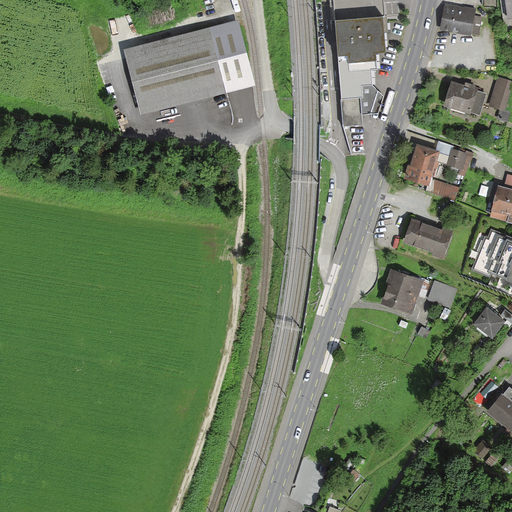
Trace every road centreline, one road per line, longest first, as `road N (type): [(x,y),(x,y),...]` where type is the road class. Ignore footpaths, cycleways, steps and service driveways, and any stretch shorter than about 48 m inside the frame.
road 1 (track): [(275,118),(242,142),(239,317),(177,511)]
road 2 (residential): [(258,0),(275,118),(341,164),(324,259),(327,272),(342,279)]
road 3 (primary): [(428,0),(342,279)]
road 4 (track): [(242,142),(179,145),(0,111)]
road 5 (primary): [(342,279),(268,511)]
road 6 (residential): [(511,339),(427,435),(377,511)]
